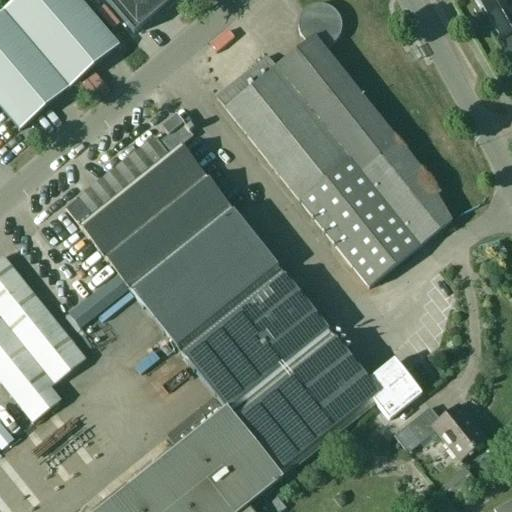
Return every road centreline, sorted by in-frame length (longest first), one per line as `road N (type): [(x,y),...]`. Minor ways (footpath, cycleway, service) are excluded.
road 1 (unknown): [(165,61),(273,219),(357,314),(370,319),(431,260),(466,241)]
road 2 (unclassified): [(0,203),(238,0)]
road 3 (unknown): [(47,511),(179,386)]
road 4 (tertiary): [(485,130),(413,0)]
